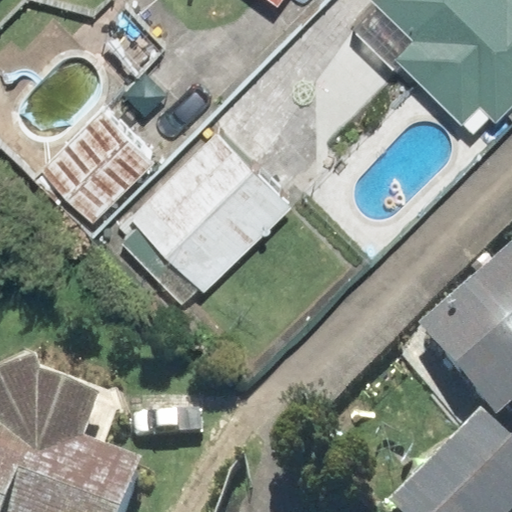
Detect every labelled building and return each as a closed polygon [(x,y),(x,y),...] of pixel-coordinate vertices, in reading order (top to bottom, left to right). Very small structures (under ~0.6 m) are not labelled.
[(510,109),(511,106),(511,0),(379,0),(365,14),(409,58),(415,52),(476,111),(494,93),(510,109)] [(204,69),(158,114),(182,138),(228,95),(204,69)] [(116,99),(53,159),(102,210),(166,150),(116,99)] [(143,204),(215,279),(303,195),(231,120),(143,204)] [(511,263),(431,333),(510,423),(511,420),(511,263)] [(0,511),(139,511),(156,469),(98,446),(115,403),(55,380),(49,367),(0,387),(0,511)]
